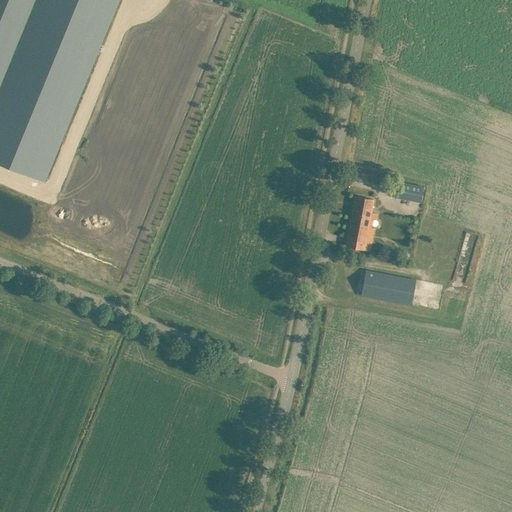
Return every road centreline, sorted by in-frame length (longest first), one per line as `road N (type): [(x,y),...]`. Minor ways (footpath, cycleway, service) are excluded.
road 1 (tertiary): [(292,378),(370,0)]
road 2 (unclassified): [(292,378),(0,258)]
road 3 (tertiary): [(259,511),(292,378)]
